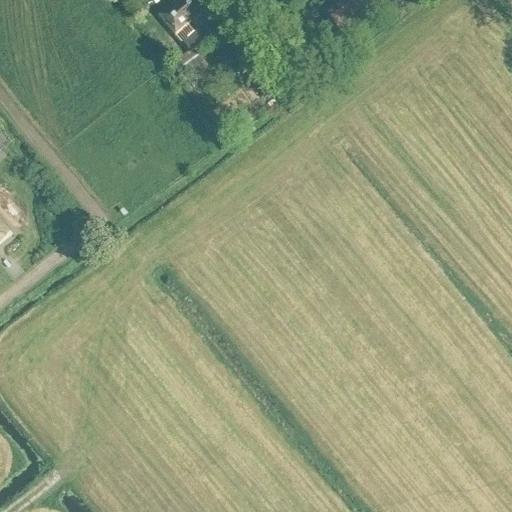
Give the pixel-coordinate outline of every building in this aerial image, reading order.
[(181,46),(211,23),(192,0),(182,0),(159,18),(181,46)] [(351,0),(327,17),(341,37),(379,11),(382,16),(387,12),(383,7),(393,0),(351,0)] [(259,24),(249,11),(239,19),(249,32),(259,24)] [(177,62),(170,68),(183,85),(190,79),(205,68),(192,51),(177,62)] [(272,75),(260,60),(242,73),(265,102),(284,87),(274,74),(272,75)] [(0,154),(9,147),(0,135),(0,154)] [(0,240),(9,232),(0,221),(0,240)]
